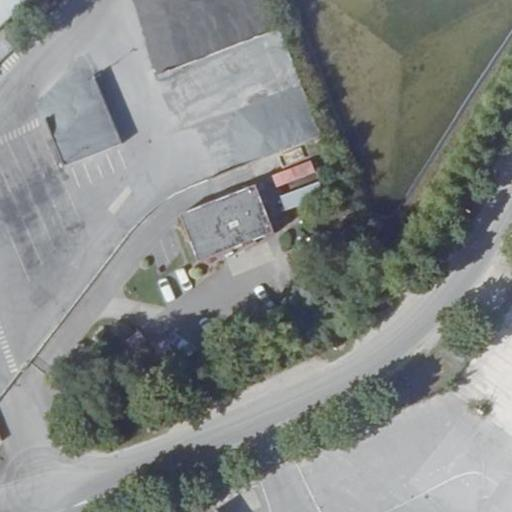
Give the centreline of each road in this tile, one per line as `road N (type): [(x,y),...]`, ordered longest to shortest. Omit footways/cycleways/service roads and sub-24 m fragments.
road 1 (unclassified): [(10,503),(214,435),(368,366),(476,263),(511,201)]
road 2 (unknown): [(0,92),(67,26),(81,0)]
